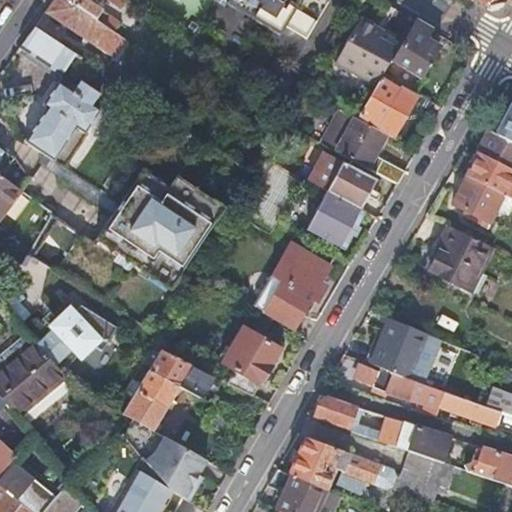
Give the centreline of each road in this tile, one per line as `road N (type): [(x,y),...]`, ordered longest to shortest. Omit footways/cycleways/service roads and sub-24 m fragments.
road 1 (residential): [(302,380),(504,44)]
road 2 (residential): [(302,380),(511,449)]
road 3 (residential): [(230,511),(302,380)]
